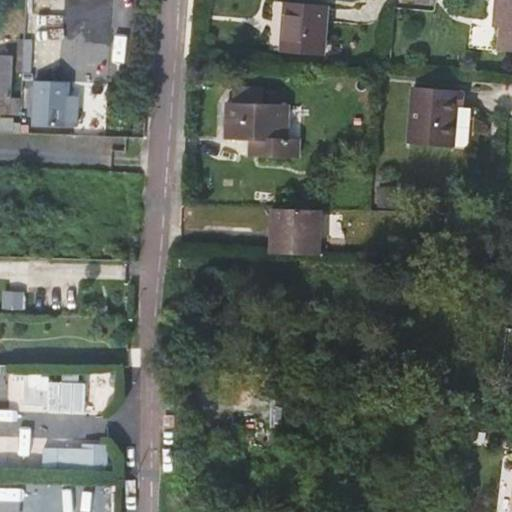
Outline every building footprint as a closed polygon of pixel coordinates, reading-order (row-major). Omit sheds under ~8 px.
[(505,36),(500,35),(499,50),(511,50),(511,0),(496,0),(495,26),(501,27),(506,27),(505,36)] [(324,54),(328,6),(286,2),(284,22),(288,23),(286,52),(324,54)] [(9,61),(0,60),(0,117),(6,118),(9,61)] [(76,119),(77,100),(67,100),(67,89),(68,78),(37,79),(35,117),(76,119)] [(262,105),(262,94),(263,87),(234,87),(234,104),(227,103),(226,137),(250,139),(260,139),(259,156),(300,157),(300,140),(288,139),(290,106),(268,105),(262,105)] [(454,146),(459,92),(415,88),(409,142),(454,146)] [(67,100),(77,100),(77,89),(67,89),(67,100)] [(301,134),(302,102),(294,102),(292,134),(301,134)] [(9,121),(0,121),(0,135),(8,136),(9,121)] [(260,139),(250,139),(249,155),(259,156),(260,139)] [(319,255),(321,209),(273,207),(271,253),(319,255)] [(118,379),(101,371),(95,384),(112,391),(118,379)] [(13,401),(25,401),(25,374),(13,374),(13,401)] [(27,377),(26,409),(87,411),(88,379),(27,377)] [(105,467),(106,445),(46,443),(45,464),(105,467)]
